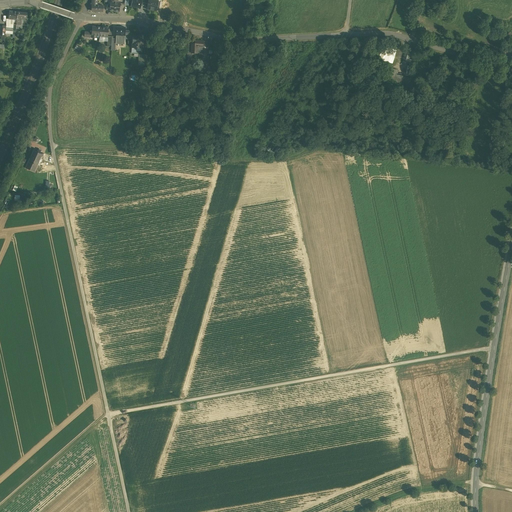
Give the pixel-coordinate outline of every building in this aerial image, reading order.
[(131,0),(131,6),(140,8),(142,3),(142,0),(131,0)] [(153,0),(148,0),(147,4),(146,9),(156,11),(158,1),(153,0)] [(117,3),(110,2),(110,4),(109,10),(109,11),(119,12),(120,3),(117,3)] [(18,12),(9,11),(8,19),(16,20),(16,17),(17,17),(18,12)] [(27,13),(18,12),(17,17),(23,18),(24,18),(24,20),(26,20),(27,13)] [(14,22),(13,25),(6,24),(6,26),(5,31),(13,31),(13,30),(15,30),(15,29),(16,27),(16,25),(16,22),(14,22)] [(100,27),(92,26),(91,32),(91,37),(93,38),(94,35),(99,36),(100,27)] [(108,28),(100,27),(99,36),(107,37),(107,36),(108,28)] [(125,27),(116,27),(116,35),(125,36),(125,33),(125,27)] [(125,36),(116,35),(115,44),(121,44),(122,42),(124,43),(124,39),(125,36)] [(141,36),(132,35),(132,39),(131,48),(139,48),(142,48),(143,40),(141,40),(141,36)] [(392,67),(388,66),(385,77),(393,80),(396,71),(391,69),(392,67)] [(33,151),(30,159),(38,162),(41,155),(42,156),(43,153),(37,151),(37,152),(33,151)] [(37,164),(29,161),(26,168),(34,172),(37,164)]
